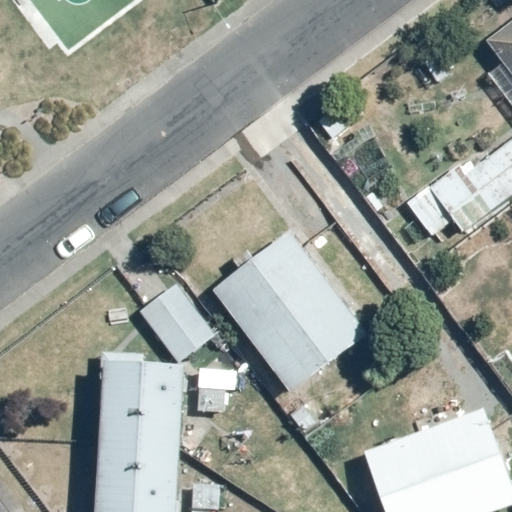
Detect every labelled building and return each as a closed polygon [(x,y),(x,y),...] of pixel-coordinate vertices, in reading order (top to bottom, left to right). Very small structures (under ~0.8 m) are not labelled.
[(511,29),(495,45),(510,63),(492,78),(511,101),(511,29)] [(511,197),(511,115),(406,201),(429,230),(447,216),(463,236),(511,197)] [(373,336),(291,226),(225,275),(273,340),(307,385),(373,336)] [(106,369),(100,369),(99,384),(103,384),(102,404),(110,405),(105,478),(96,477),(93,511),(227,511),(230,484),(189,481),(197,367),(149,364),(150,356),(107,353),(106,369)] [(500,511),(511,508),(511,465),(492,408),(370,452),(391,511),(500,511)]
